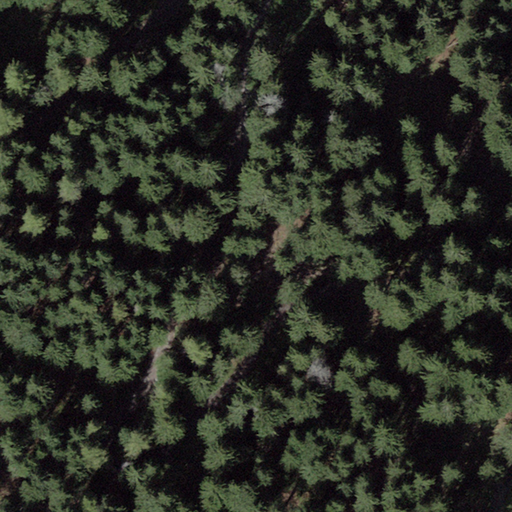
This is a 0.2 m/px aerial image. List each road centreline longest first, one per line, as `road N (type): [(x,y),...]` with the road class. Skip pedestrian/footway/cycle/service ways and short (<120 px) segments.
road 1 (track): [(511,144),(461,184),(444,243),(413,277),(281,308),(186,431),(147,461),(125,467),(112,440),(152,362),(184,227),(243,145),(240,58),(260,0)]
road 2 (track): [(160,0),(130,40),(0,152)]
